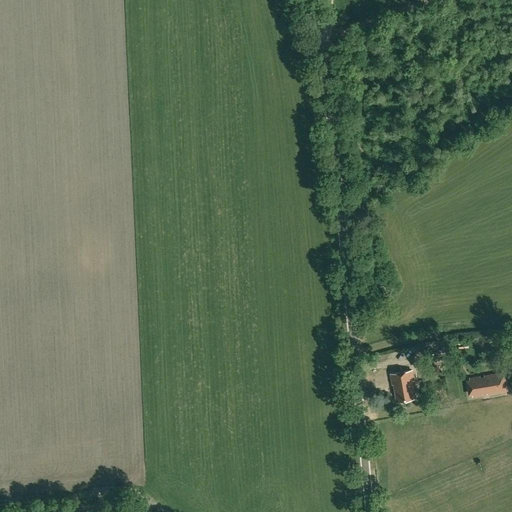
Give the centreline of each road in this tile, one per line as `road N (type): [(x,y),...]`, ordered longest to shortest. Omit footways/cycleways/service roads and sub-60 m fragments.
road 1 (unclassified): [(370,511),(322,51)]
road 2 (track): [(322,51),(441,0)]
